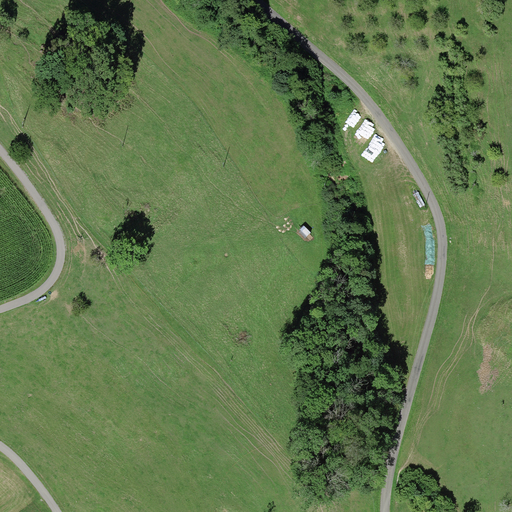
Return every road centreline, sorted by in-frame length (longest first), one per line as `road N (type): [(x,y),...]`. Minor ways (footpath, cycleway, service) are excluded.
road 1 (unclassified): [(383,511),(435,302),(441,227),(422,181),(370,104),(252,0)]
road 2 (unclassified): [(0,307),(38,293),(60,262),(50,218),(0,153)]
